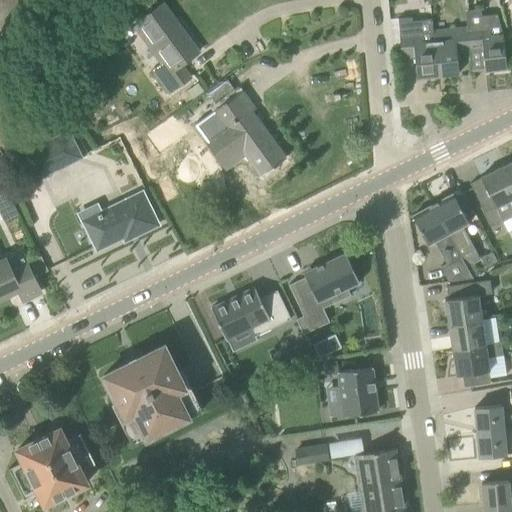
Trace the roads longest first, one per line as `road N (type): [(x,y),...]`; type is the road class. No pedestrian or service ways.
road 1 (tertiary): [(0,367),(385,182)]
road 2 (residential): [(434,511),(385,182)]
road 3 (tertiary): [(385,182),(511,119)]
